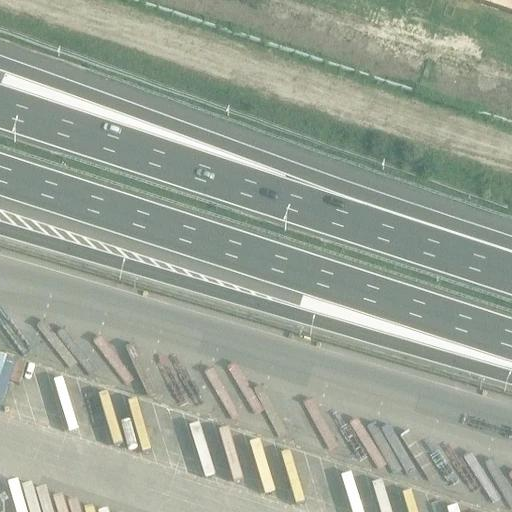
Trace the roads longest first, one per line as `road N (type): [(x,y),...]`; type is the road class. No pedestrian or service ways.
road 1 (motorway): [(0,173),(511,339)]
road 2 (motorway): [(0,230),(296,316),(511,365)]
road 3 (motorway): [(360,225),(0,63)]
road 4 (motorway): [(360,225),(0,108)]
road 5 (motorway): [(511,274),(360,225)]
